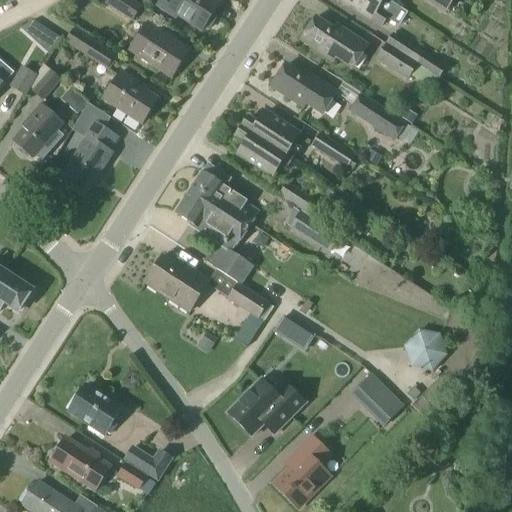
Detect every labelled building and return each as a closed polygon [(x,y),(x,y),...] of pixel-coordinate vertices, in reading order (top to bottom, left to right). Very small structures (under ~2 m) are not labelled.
[(125,0),(109,0),(106,6),(131,22),(140,9),(125,0)] [(161,0),(157,8),(175,20),(177,17),(201,33),(203,29),(207,32),(215,19),(211,17),(218,6),(209,0),(174,0),(174,1),(171,0),(161,0)] [(342,0),(358,10),(356,13),(381,28),(388,17),(391,20),(398,9),(384,0),(342,0)] [(434,0),(448,9),(454,0),(453,0),(434,0)] [(37,10),(29,22),(47,34),(55,23),(37,10)] [(315,20),(301,42),(333,62),(335,59),(352,69),(366,48),(342,32),(339,36),(315,20)] [(147,26),(129,53),(170,80),(188,53),(147,26)] [(386,46),(416,66),(438,81),(445,70),(393,36),(386,46)] [(88,42),(80,54),(105,71),(113,58),(88,42)] [(416,66),(386,46),(376,61),(406,81),(416,66)] [(0,90),(13,76),(0,63),(0,90)] [(284,67),(270,88),(302,109),(304,105),(322,116),(336,94),(311,79),(309,82),(284,67)] [(35,78),(22,70),(11,89),(25,97),(36,78),(35,78)] [(32,94),(42,103),(60,83),(50,74),(32,94)] [(120,75),(102,102),(140,126),(157,101),(144,93),(146,91),(120,75)] [(69,87),(59,99),(75,113),(85,102),(69,87)] [(359,92),(347,109),(394,140),(407,121),(359,92)] [(13,144),(15,146),(15,153),(22,158),(28,157),(32,161),(62,127),(40,107),(27,123),(30,125),(13,144)] [(248,120),(241,129),(292,162),(298,153),(290,147),(298,136),(265,114),(257,126),(248,120)] [(82,139),(86,142),(58,184),(83,200),(112,157),(109,155),(117,141),(92,124),(82,139)] [(292,162),(241,129),(235,139),(244,145),(236,157),(270,179),(278,167),(286,172),(292,162)] [(345,170),(353,158),(319,136),(311,148),(345,170)] [(191,192),(247,229),(257,214),(244,206),(245,204),(229,193),(229,192),(225,189),(230,181),(209,167),(203,175),(191,192)] [(329,214),(314,204),(287,186),(280,198),(322,225),(329,214)] [(247,229),(191,192),(190,193),(176,215),(195,228),(193,231),(212,243),(215,238),(221,242),(206,265),(223,276),(240,287),(252,270),(229,255),(233,249),(247,229)] [(300,213),(288,230),(327,256),(339,239),(300,213)] [(153,272),(144,286),(188,314),(196,301),(208,283),(186,269),(183,273),(162,259),(153,272)] [(0,270),(0,309),(3,305),(17,315),(32,292),(0,270)] [(237,286),(227,301),(257,320),(267,305),(237,286)] [(283,319),(276,328),(294,340),(300,330),(283,319)] [(409,370),(431,374),(446,357),(439,336),(417,331),(402,348),(409,370)] [(352,395),(383,427),(401,409),(369,378),(352,395)] [(304,405),(286,387),(276,397),(265,386),(260,382),(227,416),(250,439),(262,427),(273,437),(304,405)] [(84,388),(68,414),(104,437),(120,411),(84,388)] [(509,452),(511,402),(493,401),(490,451),(509,452)] [(65,439),(49,464),(95,492),(110,468),(65,439)] [(328,478),(317,468),(328,457),(311,440),(290,461),(295,465),(274,487),(297,509),(328,478)] [(132,449),(124,461),(157,482),(164,471),(164,470),(170,460),(158,453),(153,462),(132,449)] [(125,467),(118,478),(138,491),(145,480),(125,467)] [(25,491),(17,504),(28,511),(79,511),(80,511),(35,484),(29,493),(25,491)]
